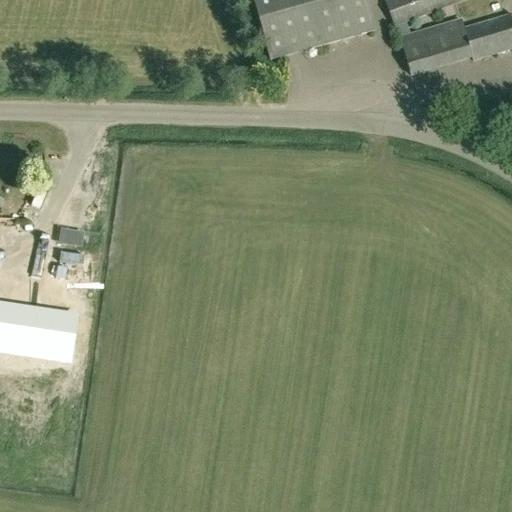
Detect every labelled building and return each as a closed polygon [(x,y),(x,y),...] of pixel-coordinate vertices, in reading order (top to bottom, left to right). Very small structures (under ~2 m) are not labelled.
[(252,0),(270,62),(374,33),(364,0),(252,0)] [(470,0),(388,0),(384,1),(395,29),(470,0)] [(410,79),(471,60),(472,63),(511,50),(511,19),(511,16),(464,31),(461,20),(418,34),(416,29),(396,35),(410,79)] [(294,73),(323,74),(324,58),(295,57),(294,73)] [(0,346),(60,356),(65,316),(0,306),(0,346)]
